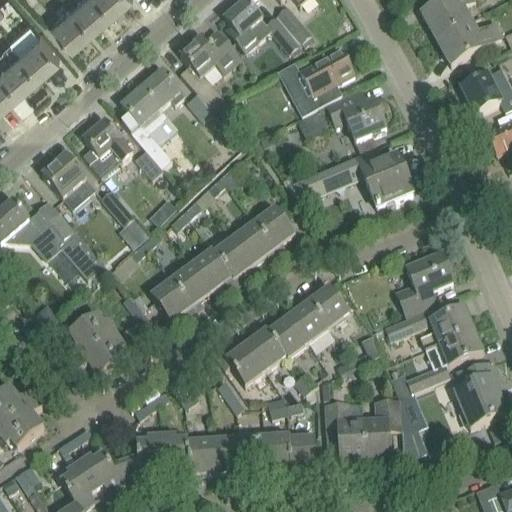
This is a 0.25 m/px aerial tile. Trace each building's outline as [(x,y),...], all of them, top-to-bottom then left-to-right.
[(0,17),(15,6),(9,0),(5,0),(0,5),(0,17)] [(40,0),(28,0),(39,13),(46,7),(40,0)] [(113,13),(101,0),(82,0),(73,8),(93,30),(113,13)] [(101,0),(113,13),(128,0),(101,0)] [(275,0),(282,9),(292,1),(301,11),(313,0),(275,0)] [(471,27),(464,15),(477,7),(486,3),(484,0),(458,0),(423,20),(437,46),(471,27)] [(246,6),(225,24),(232,33),(228,36),(247,59),(272,37),(268,32),(263,26),(246,6)] [(93,30),(73,8),(53,25),(72,47),(93,30)] [(289,14),(278,23),(301,50),(312,41),(289,14)] [(278,23),(268,32),(272,37),(291,60),(301,50),(278,23)] [(488,34),(489,35),(479,41),(471,27),(437,46),(452,72),(496,47),(497,48),(505,44),(497,30),(488,34)] [(40,36),(20,53),(39,76),(60,59),(40,36)] [(181,81),(198,101),(210,114),(226,106),(204,82),(216,72),(224,81),(241,66),(218,38),(207,47),(204,43),(181,62),(190,73),(181,81)] [(39,76),(20,53),(0,70),(19,93),(39,76)] [(298,82),(294,84),(305,104),(295,110),(302,124),(311,119),(343,102),(337,91),(355,81),(342,57),(300,80),(298,81),(298,82)] [(0,70),(0,110),(19,93),(0,70)] [(511,94),(502,74),(462,94),(476,121),(500,109),(506,119),(511,115),(511,94)] [(186,103),(164,77),(143,95),(161,116),(162,115),(171,107),(175,112),(186,103)] [(151,140),(170,124),(162,115),(161,116),(143,95),(122,113),(130,122),(123,128),(148,157),(163,175),(174,166),(151,140)] [(328,112),(327,112),(329,118),(336,134),(347,130),(355,150),(387,136),(377,113),(369,116),(361,98),(328,112)] [(210,114),(198,101),(188,109),(205,128),(214,120),(210,114)] [(229,107),(215,114),(227,138),(241,131),(229,107)] [(302,124),(288,131),(297,152),(321,142),(311,119),(302,124)] [(92,155),(83,162),(101,184),(121,167),(123,170),(134,161),(105,128),(84,146),(92,155)] [(511,130),(489,140),(498,162),(511,156),(511,130)] [(378,155),(289,192),(301,210),(308,207),(305,201),(352,181),(355,189),(365,185),(368,191),(378,215),(414,200),(398,161),(383,167),(378,155)] [(164,177),(163,175),(148,157),(137,166),(154,186),(164,177)] [(87,185),(66,161),(43,181),(64,205),(65,205),(74,216),(96,197),(87,186),(87,185)] [(239,179),(234,174),(233,173),(221,185),(227,191),(233,198),(235,197),(243,189),(236,182),(239,179)] [(208,208),(227,191),(221,185),(203,202),(208,208)] [(112,198),(103,206),(125,232),(134,225),(112,198)] [(202,215),(208,208),(203,202),(184,219),(190,226),(202,215)] [(0,218),(0,250),(1,251),(6,248),(32,250),(46,268),(62,255),(89,287),(93,285),(97,291),(111,279),(73,233),(72,234),(49,208),(29,225),(13,207),(0,218)] [(276,214),(255,229),(279,261),(287,255),(283,250),(296,240),(276,214)] [(190,226),(184,219),(171,231),(177,237),(190,226)] [(279,261),(255,229),(235,244),(255,271),(267,262),(271,267),(279,261)] [(168,239),(163,233),(144,251),(149,257),(168,239)] [(243,280),(255,271),(235,244),(217,258),(215,259),(239,291),(247,285),(243,280)] [(137,268),(149,257),(144,251),(132,263),(137,268)] [(215,259),(217,258),(214,255),(192,271),(212,298),(225,289),(230,297),(239,291),(215,259)] [(408,275),(417,298),(399,305),(407,323),(437,311),(432,299),(454,289),(442,261),(408,275)] [(212,298),(192,271),(172,286),(196,319),(204,313),(200,307),(212,298)] [(196,319),(172,286),(151,302),(171,329),(184,319),(188,325),(196,319)] [(350,319),(331,293),(318,302),(314,297),(306,303),(329,335),(350,319)] [(124,306),(131,316),(138,311),(131,301),(124,306)] [(329,335),(306,303),(298,309),(302,315),(290,323),(309,349),(329,335)] [(146,321),(138,311),(131,316),(139,327),(146,321)] [(474,336),(465,314),(431,328),(435,339),(420,345),(425,356),(474,336)] [(386,335),(384,336),(390,348),(428,332),(422,319),(386,335)] [(97,320),(83,329),(113,375),(127,366),(121,356),(124,354),(107,327),(103,330),(97,320)] [(153,331),(146,321),(139,327),(146,337),(153,331)] [(309,349),(290,323),(278,332),(271,324),(263,330),(289,364),(309,349)] [(113,375),(83,329),(69,338),(78,353),(68,360),(79,376),(89,370),(98,384),(113,375)] [(289,364),(263,330),(255,336),(259,342),(247,351),(267,378),(286,364),(287,365),(289,364)] [(161,342),(153,331),(146,337),(154,347),(161,342)] [(474,336),(425,356),(433,377),(444,373),(448,371),(449,373),(483,359),(474,336)] [(267,378),(247,351),(235,360),(231,354),(218,363),(227,375),(231,372),(246,393),(267,378)] [(367,359),(357,364),(361,372),(371,367),(367,359)] [(361,372),(357,364),(337,373),(341,381),(361,372)] [(499,382),(493,367),(456,383),(461,396),(456,398),(471,435),(508,420),(494,385),(499,382)] [(444,373),(406,388),(411,401),(449,386),(444,373)] [(307,376),(301,382),(312,395),(318,390),(307,376)] [(312,395),(301,382),(294,387),(305,400),(312,395)] [(235,400),(225,387),(218,392),(228,405),(235,400)] [(0,436),(36,405),(30,397),(20,405),(9,392),(0,400),(0,436)] [(201,405),(196,397),(182,407),(187,414),(201,405)] [(169,405),(165,399),(150,409),(155,415),(169,405)] [(245,414),(235,400),(228,405),(238,419),(245,414)] [(268,407),(269,411),(270,416),(286,412),(284,403),(268,407)] [(33,420),(43,412),(36,405),(0,436),(0,441),(7,451),(11,447),(19,456),(45,433),(33,420)] [(376,426),(364,426),(367,469),(392,467),(390,438),(403,437),(401,406),(375,408),(376,426)] [(305,416),(304,408),(286,412),(289,421),(305,416)] [(147,420),(155,415),(150,409),(143,414),(147,420)] [(367,469),(364,426),(353,427),(352,409),(325,411),(328,459),(341,458),(342,470),(367,469)] [(289,421),(286,412),(270,416),(273,425),(289,421)] [(147,420),(143,414),(135,419),(140,426),(147,420)] [(83,448),(93,441),(89,435),(79,441),(83,448)] [(83,448),(79,441),(69,447),(74,454),(83,448)] [(165,483),(163,441),(148,442),(148,447),(137,448),(138,464),(129,467),(132,487),(140,484),(165,483)] [(191,481),(189,447),(189,445),(178,445),(178,441),(163,441),(165,483),(190,481),(191,481)] [(292,485),(290,444),(290,441),(264,442),(266,476),(282,475),(282,485),(292,485)] [(266,476),(264,442),(239,444),(242,485),(251,484),(251,477),(266,476)] [(316,443),(290,444),(292,485),(302,484),(302,477),(318,476),(316,443)] [(242,485),(239,444),(214,445),(216,480),(231,479),(232,485),(242,485)] [(216,480),(214,445),(189,447),(191,481),(190,481),(191,488),(201,487),(200,481),(216,480)] [(74,454),(69,447),(59,454),(64,461),(74,454)] [(132,487),(129,467),(119,471),(109,456),(96,465),(93,460),(81,468),(104,503),(124,490),(132,487)] [(90,511),(104,503),(81,468),(68,476),(71,481),(62,487),(77,511),(78,511),(90,511)] [(31,473),(25,477),(34,490),(40,486),(31,473)] [(34,490),(25,477),(17,482),(26,495),(36,511),(48,511),(39,497),(37,498),(33,491),(34,490)] [(505,511),(511,511),(511,496),(501,501),(505,511)]
